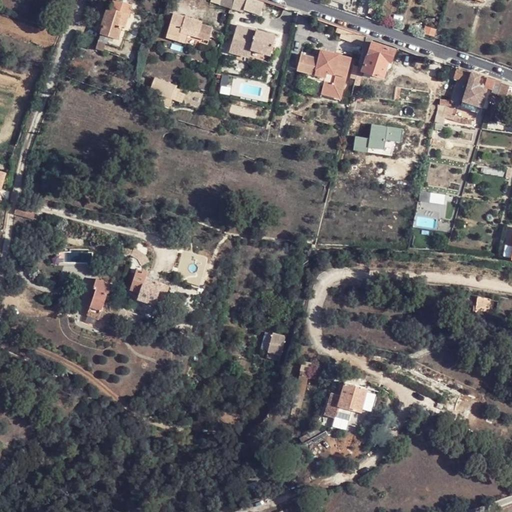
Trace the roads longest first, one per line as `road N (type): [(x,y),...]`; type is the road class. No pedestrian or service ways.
road 1 (track): [(511,288),(337,274),(321,286),(315,338),(397,387),(400,424),(363,467),(247,511)]
road 2 (residential): [(80,0),(18,174),(5,246)]
road 3 (residential): [(295,0),(511,75)]
